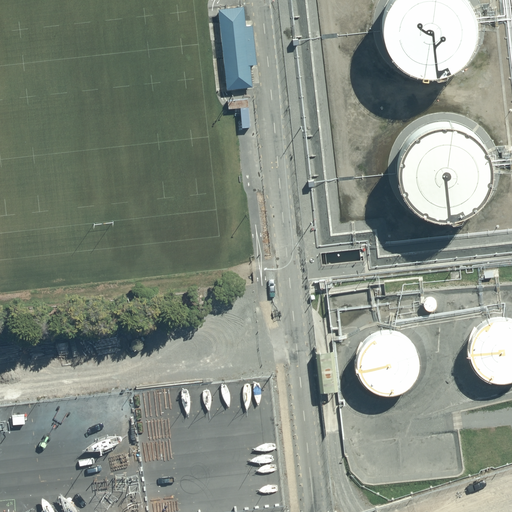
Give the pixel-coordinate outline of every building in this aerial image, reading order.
[(439,78),(445,77),(450,75),(456,72),(461,69),(466,65),(470,61),(473,56),(477,51),(479,46),(481,40),(482,34),(483,28),(483,27),(483,22),(481,16),(480,10),(478,5),(475,0),(387,0),(386,3),(383,8),(382,14),(381,20),(380,26),(380,32),(381,37),(383,44),(385,49),(388,54),(391,59),(395,63),(400,67),(405,70),(410,74),(415,76),(421,77),(427,78),(433,78),(439,78)] [(225,7),(218,8),(227,90),(253,87),(250,63),(257,62),(253,24),(246,25),(244,5),(225,7)] [(456,228),(461,227),(467,225),(472,222),(478,219),(482,215),(486,211),(490,206),(493,201),(496,196),(497,190),(498,184),(499,178),(499,172),(498,166),(496,160),(494,155),(491,150),(488,145),(484,141),(480,136),(474,133),(469,130),(464,128),(458,126),(452,126),(446,125),(440,126),(434,127),(429,129),(423,132),(418,135),(413,139),(409,143),(406,148),(402,153),(400,158),(398,164),(397,170),(396,176),(396,182),(398,187),(399,194),(401,199),(404,204),(408,209),(411,213),(416,217),(421,220),(426,224),(432,226),(438,227),(443,228),(450,228),(456,228)] [(508,379),(511,378),(511,377),(511,315),(509,314),(505,313),(502,313),(498,313),(494,313),(490,314),(486,315),(483,317),(479,319),(476,321),(474,324),(471,327),(469,331),(467,334),(466,338),(465,342),(465,346),(465,349),(466,353),(467,357),(468,361),(470,364),(472,367),(475,370),(478,373),(481,375),(485,377),(488,378),(492,379),(496,380),(500,380),(504,380),(508,379)] [(394,390),(398,389),(401,387),(405,385),(408,383),(410,380),(413,377),(415,373),(417,370),(418,366),(419,362),(419,358),(419,355),(418,351),(417,347),(416,343),(414,340),(411,337),(409,334),(406,331),(403,329),(399,327),(396,326),(392,325),(388,324),(384,324),(380,324),(376,325),(373,326),(369,328),(366,330),(363,333),(360,335),(358,338),(356,342),(354,345),(353,349),(352,353),(352,357),(352,361),(352,365),(353,368),(355,372),(357,375),(359,379),(362,382),(364,384),(368,386),(371,388),(375,390),(379,391),(382,391),(386,391),(390,391),(394,390)] [(334,353),(316,355),(320,395),(338,393),(334,353)]
